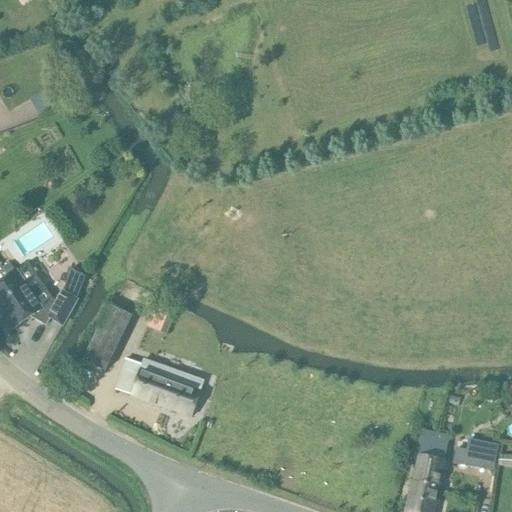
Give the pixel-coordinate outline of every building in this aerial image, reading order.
[(10,263),(2,268),(9,277),(16,272),(10,263)] [(17,273),(0,283),(0,309),(13,329),(30,318),(47,327),(51,319),(62,326),(76,302),(78,298),(85,278),(71,270),(64,291),(56,305),(53,301),(43,286),(28,264),(17,273)] [(156,302),(146,327),(162,334),(172,308),(156,302)] [(109,307),(83,361),(105,372),(132,318),(109,307)] [(126,361),(116,389),(132,395),(132,396),(192,418),(199,399),(201,392),(204,382),(174,371),(144,360),(142,367),(126,361)] [(418,457),(413,483),(430,487),(429,493),(438,494),(445,461),(444,461),(449,437),(437,435),(424,432),(419,456),(418,457)] [(456,448),(453,464),(481,470),(486,443),(468,440),(466,450),(456,448)] [(511,456),(499,455),(499,466),(511,467),(511,456)] [(433,511),(436,502),(438,494),(429,493),(430,487),(412,483),(406,511),(433,511)]
